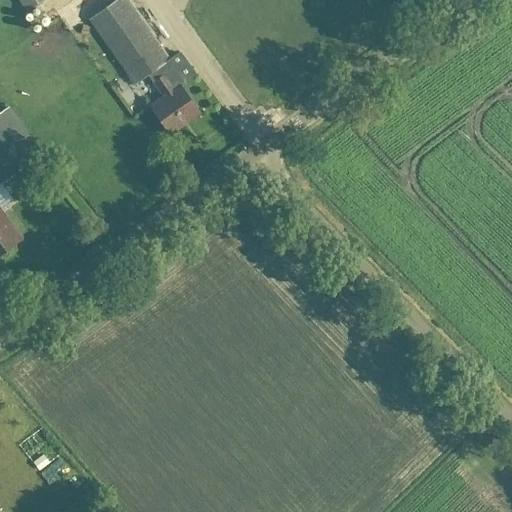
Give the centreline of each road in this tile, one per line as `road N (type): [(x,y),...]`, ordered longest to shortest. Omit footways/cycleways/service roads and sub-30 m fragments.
road 1 (unclassified): [(511,416),(259,157)]
road 2 (tertiary): [(0,338),(259,157)]
road 3 (tertiary): [(259,157),(472,0)]
